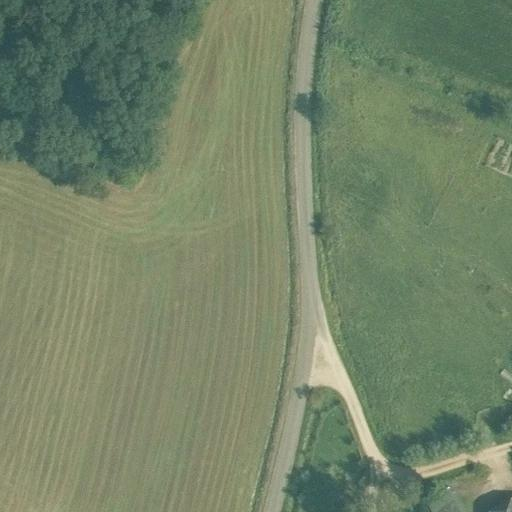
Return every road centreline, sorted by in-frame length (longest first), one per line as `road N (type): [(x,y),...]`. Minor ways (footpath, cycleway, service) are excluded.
road 1 (unclassified): [(272,511),(307,359),(300,157),(318,0)]
road 2 (track): [(511,446),(377,473),(340,369),(307,359)]
